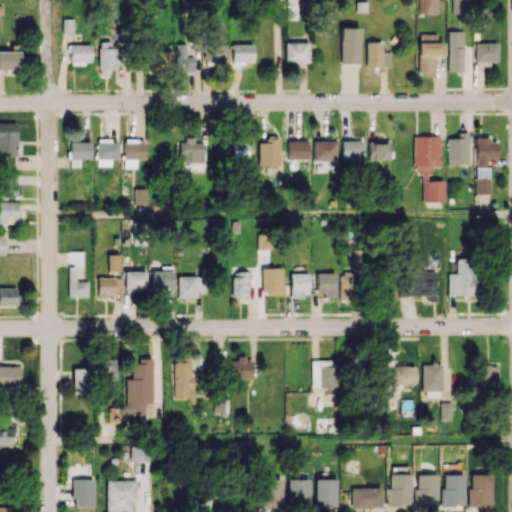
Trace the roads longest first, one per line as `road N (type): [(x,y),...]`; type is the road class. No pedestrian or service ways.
road 1 (residential): [(46,0),(48,511)]
road 2 (residential): [(511,326),(0,327)]
road 3 (residential): [(511,101),(0,102)]
